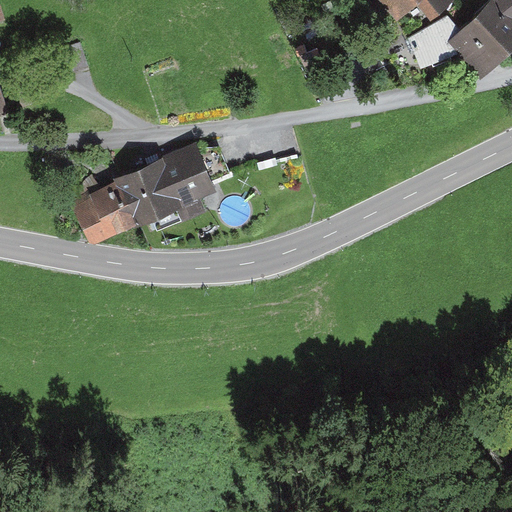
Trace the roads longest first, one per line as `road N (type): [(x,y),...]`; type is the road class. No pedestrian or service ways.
road 1 (secondary): [(511,145),(258,259),(119,265),(0,242)]
road 2 (track): [(0,143),(258,124),(511,78)]
